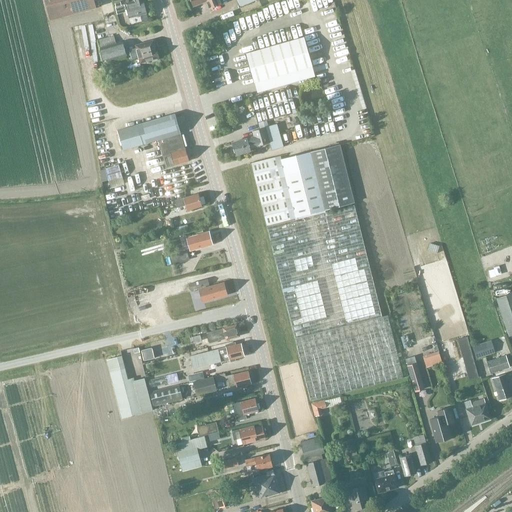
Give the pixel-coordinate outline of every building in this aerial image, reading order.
[(95,0),(46,0),(51,20),(98,8),(95,0)] [(127,0),(113,0),(118,15),(128,12),(129,18),(146,14),(143,2),(141,2),(140,0),(134,0),(133,0),(133,1),(128,3),(127,0)] [(190,0),(193,7),(207,1),(209,9),(221,4),(219,0),(237,0),(240,7),(255,0),(190,0)] [(104,61),(126,55),(123,42),(116,44),(114,36),(98,40),(104,61)] [(312,66),(304,37),(246,53),(254,83),(312,66)] [(140,63),(158,58),(156,49),(155,49),(153,40),(135,45),(136,48),(129,50),(131,59),(138,57),(140,63)] [(324,100),(325,97),(324,93),(322,90),(319,87),(317,86),(314,85),(310,86),(307,87),(305,89),(303,91),(302,92),(301,95),(301,97),(301,99),(302,101),(303,104),(304,105),(306,107),(308,108),(310,109),(313,109),(316,108),(319,107),(321,106),(322,104),(323,102),(324,100)] [(288,94),(256,100),(256,102),(244,105),(247,121),(291,114),(288,94)] [(175,114),(117,131),(123,150),(142,144),(158,140),(166,168),(189,161),(185,149),(180,133),(175,114)] [(272,150),(283,147),(277,124),(252,131),(254,137),(247,139),(232,143),(235,155),(251,151),(250,148),(257,146),(269,143),(272,150)] [(339,145),(310,152),(311,154),(325,210),(354,203),(339,145)] [(321,213),(305,150),(251,164),(266,224),(310,402),(403,378),(388,316),(382,317),(354,205),(321,213)] [(105,169),(109,181),(122,177),(119,165),(105,169)] [(198,194),(182,199),(175,201),(177,207),(185,205),(187,210),(202,206),(198,194)] [(171,234),(182,231),(180,223),(169,226),(171,234)] [(190,251),(213,244),(209,232),(187,238),(190,251)] [(432,251),(433,244),(423,242),(422,248),(432,251)] [(172,264),(189,260),(186,252),(170,256),(172,264)] [(191,290),(209,285),(207,279),(190,284),(191,290)] [(205,301),(227,295),(224,283),(201,289),(205,301)] [(511,293),(496,299),(501,312),(509,337),(511,335),(511,293)] [(226,339),(239,336),(236,325),(207,333),(209,343),(217,340),(217,338),(225,336),(226,339)] [(193,343),(202,341),(200,335),(192,337),(193,343)] [(477,358),(494,353),(490,341),(473,347),(477,358)] [(241,344),(190,357),(193,369),(213,364),(213,363),(221,361),(221,362),(230,360),(231,362),(235,361),(235,359),(244,356),(241,344)] [(420,366),(436,359),(432,348),(415,355),(420,366)] [(121,356),(106,359),(122,419),(152,411),(143,378),(133,381),(132,378),(127,380),(121,356)] [(490,373),(510,367),(506,356),(487,362),(490,373)] [(449,386),(461,382),(456,363),(454,358),(442,362),(449,386)] [(464,367),(471,366),(470,358),(463,359),(464,367)] [(416,363),(407,365),(413,383),(422,381),(416,363)] [(183,379),(197,375),(195,369),(182,372),(183,379)] [(229,389),(251,384),(248,371),(226,377),(225,374),(215,376),(216,382),(226,380),(229,389)] [(499,400),(511,395),(511,394),(505,374),(492,378),(499,400)] [(165,375),(147,379),(150,388),(167,383),(165,375)] [(197,395),(216,390),(213,377),(193,382),(197,395)] [(154,407),(182,399),(179,385),(150,393),(154,407)] [(315,416),(322,414),(320,410),(336,405),(335,398),(312,404),(315,416)] [(233,404),(236,417),(237,421),(246,418),(245,414),(258,411),(255,399),(233,404)] [(473,407),(466,409),(471,425),(491,419),(485,403),(484,399),(471,403),(473,407)] [(436,442),(451,438),(447,423),(454,422),(450,408),(437,411),(439,417),(430,420),(436,442)] [(196,427),(199,438),(204,437),(204,436),(218,432),(216,422),(196,427)] [(234,440),(241,438),(243,444),(265,439),(262,426),(254,428),(253,426),(232,432),(234,440)] [(432,462),(426,442),(426,443),(424,435),(413,438),(415,446),(420,465),(432,462)] [(204,437),(199,438),(195,439),(175,444),(182,471),(202,466),(197,450),(206,447),(204,437)] [(326,458),(322,459),(321,455),(324,453),(320,437),(301,443),(304,458),(306,458),(307,463),(306,464),(312,487),(332,482),(326,458)] [(258,470),(272,467),(269,454),(254,458),(245,460),(246,467),(256,464),(258,470)] [(404,476),(416,473),(411,454),(402,457),(401,454),(399,455),(404,476)] [(223,469),(238,465),(237,458),(221,462),(221,463),(213,465),(214,471),(223,469)] [(265,497),(280,493),(273,469),(266,471),(267,474),(254,478),(259,498),(265,497)] [(393,470),(384,472),(385,476),(375,479),(378,493),(398,488),(393,470)] [(355,509),(370,505),(365,486),(354,489),(352,483),(342,485),(344,497),(351,496),(355,509)] [(215,491),(217,498),(211,499),(214,509),(230,505),(225,487),(215,491)] [(504,488),(495,495),(498,499),(507,492),(504,488)] [(331,511),(327,497),(311,501),(313,511),(331,511)]
